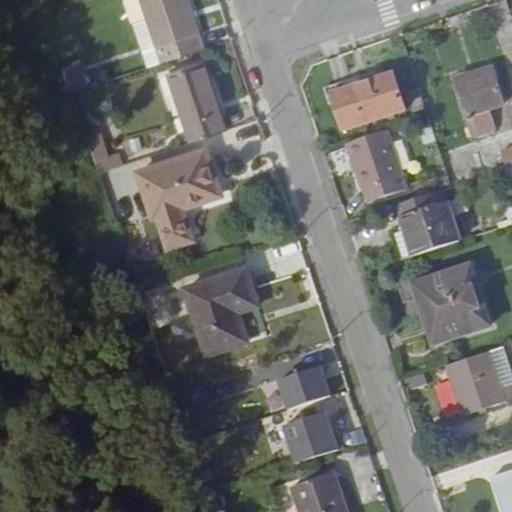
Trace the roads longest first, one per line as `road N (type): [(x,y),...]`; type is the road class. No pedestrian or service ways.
road 1 (residential): [(260,51),(417,511)]
road 2 (residential): [(412,0),(260,51)]
